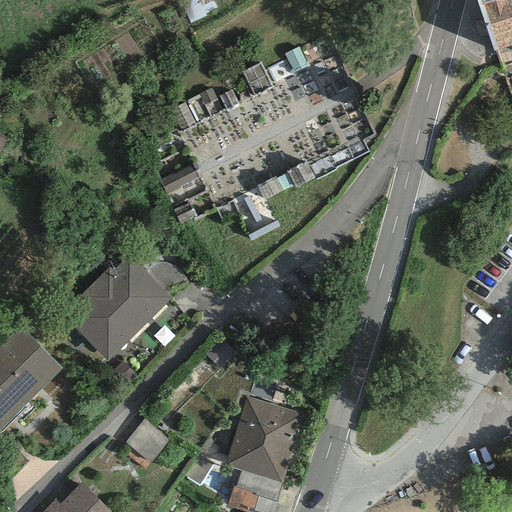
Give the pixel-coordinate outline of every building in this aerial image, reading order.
[(511,0),(485,0),(483,1),(478,2),(487,25),(495,50),(511,44),(511,0)] [(171,297),(127,255),(112,271),(108,268),(62,315),(109,361),(171,297)] [(0,429),(61,369),(20,327),(0,346),(0,429)] [(297,412),(246,397),(225,466),(240,470),(279,483),(292,442),(288,441),(297,412)] [(170,439),(143,419),(125,443),(151,463),(170,439)] [(213,465),(198,455),(184,475),(199,485),(213,465)] [(282,484),(279,483),(240,470),(234,486),(255,493),(254,495),(257,496),(276,503),(282,484)] [(111,511),(80,482),(59,504),(54,499),(41,511),(111,511)] [(254,495),(255,493),(234,486),(233,486),(226,506),(245,511),(252,511),(257,496),(254,495)]
